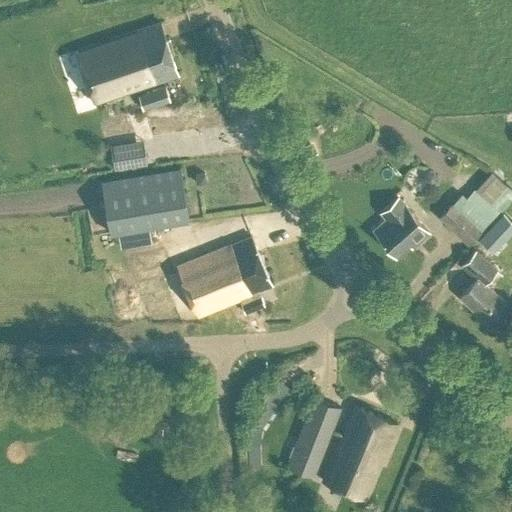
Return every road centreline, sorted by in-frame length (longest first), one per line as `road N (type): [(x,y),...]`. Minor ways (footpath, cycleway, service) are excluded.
road 1 (tertiary): [(358,292),(283,171),(213,0)]
road 2 (unclassified): [(219,343),(0,350)]
road 3 (tertiary): [(511,422),(358,292)]
road 4 (residential): [(227,511),(219,343)]
road 5 (unclassified): [(358,292),(314,330),(219,343)]
